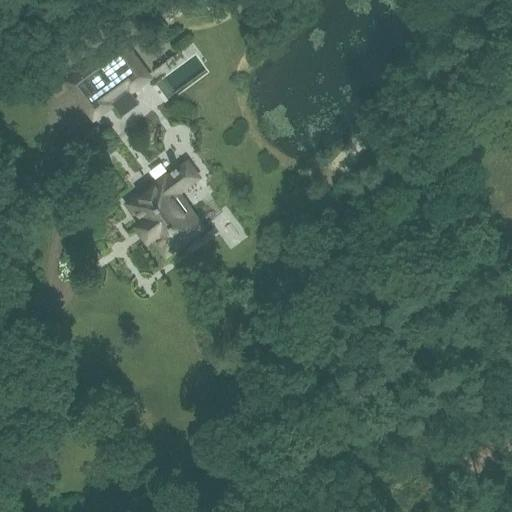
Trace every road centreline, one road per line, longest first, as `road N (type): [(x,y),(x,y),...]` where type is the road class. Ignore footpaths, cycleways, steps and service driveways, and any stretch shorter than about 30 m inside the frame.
road 1 (track): [(169,511),(224,461),(407,205)]
road 2 (track): [(407,205),(511,73)]
road 3 (track): [(511,283),(407,205)]
